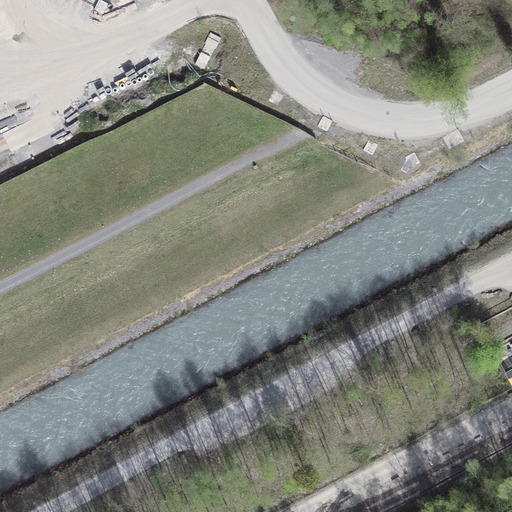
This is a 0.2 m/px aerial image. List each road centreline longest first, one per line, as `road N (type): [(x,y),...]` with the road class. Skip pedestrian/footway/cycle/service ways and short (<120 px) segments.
road 1 (track): [(0,286),(281,142)]
road 2 (unknown): [(182,0),(51,49)]
